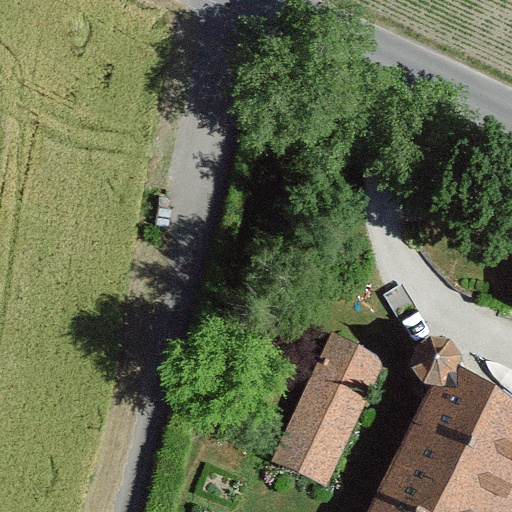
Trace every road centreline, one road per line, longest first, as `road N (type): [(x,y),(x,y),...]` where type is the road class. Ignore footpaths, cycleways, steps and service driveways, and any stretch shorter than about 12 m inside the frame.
road 1 (residential): [(114,511),(235,0)]
road 2 (residential): [(511,121),(250,0)]
